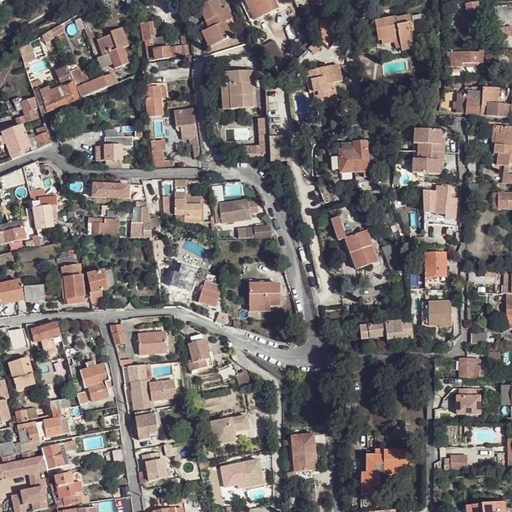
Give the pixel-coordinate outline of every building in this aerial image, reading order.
[(164,0),(167,19),(180,18),(178,0),(164,0)] [(207,30),(205,31),(210,42),(219,38),(221,42),(230,38),(224,23),(231,20),(226,9),(221,11),(215,0),(198,8),(204,23),(207,22),(210,29),(207,30)] [(244,0),(254,21),(278,9),(273,0),(244,0)] [(479,13),(478,2),(465,4),(466,14),(476,13),(479,13)] [(335,12),(329,13),(329,20),(339,18),(338,12),(335,12)] [(477,24),(476,13),(466,14),(460,15),(462,26),(477,24)] [(82,27),(78,14),(73,17),(77,29),(82,27)] [(375,22),(378,41),(381,41),(400,38),(401,48),(402,51),(414,49),(410,31),(409,27),(413,26),(411,17),(396,20),(396,19),(375,22)] [(224,23),(230,38),(237,35),(231,20),(224,23)] [(333,39),(329,20),(316,22),(319,41),(333,39)] [(148,61),(170,58),(169,57),(188,54),(186,47),(182,47),(168,50),(168,49),(165,49),(163,37),(157,38),(154,22),(142,24),(148,61)] [(53,38),(64,34),(59,24),(50,31),(53,38)] [(110,35),(96,40),(101,54),(102,57),(109,55),(113,65),(114,69),(128,64),(122,49),(128,47),(121,29),(109,33),(110,35)] [(50,31),(40,37),(44,43),(53,38),(50,31)] [(205,31),(200,33),(207,48),(221,42),(219,38),(210,42),(205,31)] [(281,57),(272,40),(260,47),(270,64),(281,57)] [(315,44),(309,49),(315,56),(321,50),(315,44)] [(26,46),(18,49),(21,58),(30,55),(26,46)] [(483,54),(450,53),(450,61),(450,68),(479,68),(479,64),(482,64),(483,54)] [(101,54),(96,57),(100,68),(105,66),(106,68),(113,65),(109,55),(102,57),(101,54)] [(313,105),(335,100),(330,83),(339,80),(335,64),(302,72),(305,84),(308,84),(310,92),(313,105)] [(47,112),(79,99),(68,73),(65,66),(54,71),(62,88),(52,92),(50,86),(38,91),(33,93),(36,101),(37,105),(42,103),(43,102),(47,112)] [(105,88),(102,78),(88,84),(85,76),(81,77),(78,69),(68,73),(79,99),(105,88)] [(227,110),(260,107),(257,70),(231,73),(220,73),(221,86),(225,85),(227,110)] [(216,74),(220,110),(227,110),(225,85),(221,86),(220,73),(216,74)] [(115,84),(112,74),(106,76),(110,86),(115,84)] [(165,86),(144,88),(147,118),(152,117),(161,116),(159,97),(166,96),(165,86)] [(480,101),(481,89),(474,89),(473,93),(466,92),(465,95),(465,100),(468,100),(480,101)] [(487,116),(487,107),(488,103),(496,103),(497,91),(481,89),(480,101),(479,115),(487,116)] [(465,100),(465,95),(459,95),(456,113),(466,114),(468,100),(465,100)] [(340,103),(343,110),(352,107),(350,98),(340,103)] [(37,108),(34,99),(22,103),(15,105),(17,110),(22,108),(24,113),(35,109),(37,108)] [(466,114),(479,116),(479,115),(480,101),(468,100),(466,114)] [(47,112),(43,102),(42,103),(37,105),(40,115),(47,112)] [(506,118),(508,106),(496,103),(488,103),(487,107),(487,116),(506,118)] [(196,138),(193,109),(173,112),(175,128),(175,129),(176,129),(176,130),(177,131),(178,131),(178,132),(179,132),(180,132),(181,132),(181,140),(189,139),(191,138),(196,138)] [(38,118),(36,111),(24,115),(15,118),(17,125),(38,118)] [(257,144),(230,146),(231,155),(266,152),(263,117),(255,118),(257,144)] [(6,144),(26,137),(21,126),(1,134),(6,144)] [(493,145),(492,153),(496,153),(495,165),(504,166),(508,166),(508,163),(511,163),(511,128),(491,126),(490,134),(494,135),(493,145)] [(47,132),(45,127),(36,130),(38,137),(47,132)] [(421,144),(422,130),(414,130),(414,143),(418,144),(421,144)] [(443,162),(444,145),(440,145),(441,138),(441,131),(422,130),(421,144),(418,144),(417,160),(420,161),(420,174),(439,175),(439,168),(440,162),(443,162)] [(51,143),(47,132),(38,137),(34,138),(39,148),(51,143)] [(39,148),(34,138),(33,134),(26,137),(27,141),(30,147),(32,151),(39,148)] [(27,141),(26,137),(6,144),(10,155),(30,147),(27,141)] [(104,148),(121,146),(131,147),(131,138),(104,139),(104,148)] [(150,142),(153,169),(174,167),(173,157),(163,158),(162,152),(161,141),(153,142),(150,142)] [(362,171),(367,171),(365,143),(352,145),(353,151),(338,152),(339,156),(340,169),(341,174),(355,172),(362,171)] [(283,159),(282,144),(272,145),(273,160),(283,159)] [(121,160),(121,146),(104,148),(104,161),(105,161),(121,160)] [(32,151),(30,147),(10,155),(12,160),(32,151)] [(339,156),(330,157),(331,169),(340,169),(339,156)] [(121,170),(121,160),(105,161),(105,170),(121,170)] [(412,174),(420,174),(420,161),(417,160),(413,160),(412,174)] [(42,181),(37,162),(22,168),(25,181),(26,186),(42,181)] [(511,185),(511,174),(507,174),(508,166),(504,166),(502,180),(493,179),(493,184),(502,185),(511,185)] [(25,181),(22,168),(12,172),(5,175),(0,176),(0,188),(0,190),(25,181)] [(363,178),(362,171),(355,172),(355,180),(363,179),(363,178)] [(183,216),(183,222),(200,222),(200,206),(184,206),(185,198),(183,198),(183,180),(172,180),(173,216),(183,216)] [(467,183),(467,197),(480,198),(481,184),(473,184),(471,184),(467,183)] [(128,186),(92,184),(91,197),(146,200),(143,186),(128,185),(128,186)] [(435,197),(434,213),(433,224),(433,225),(453,227),(456,199),(449,199),(450,189),(437,187),(436,193),(435,196),(435,197)] [(511,191),(492,191),(492,209),(511,209),(511,191)] [(39,207),(49,207),(57,207),(55,196),(36,198),(31,199),(33,208),(34,208),(34,205),(38,205),(39,207)] [(171,196),(163,196),(164,211),(171,211),(171,196)] [(434,213),(435,197),(424,196),(423,212),(434,213)] [(221,222),(221,223),(249,218),(248,213),(256,211),(254,198),(218,204),(214,205),(217,223),(221,222)] [(158,217),(156,204),(146,204),(146,206),(148,218),(158,217)] [(148,218),(146,206),(141,206),(141,222),(143,222),(142,237),(151,237),(148,218)] [(51,220),(49,207),(39,207),(34,208),(33,208),(35,218),(36,229),(52,227),(51,220)] [(49,207),(51,220),(59,218),(57,207),(49,207)] [(35,218),(33,208),(25,209),(26,219),(35,218)] [(65,217),(67,223),(76,220),(73,211),(66,212),(67,216),(65,217)] [(345,238),(337,217),(330,220),(338,241),(345,238)] [(89,218),(88,234),(112,236),(112,228),(116,229),(117,220),(89,218)] [(22,228),(21,221),(0,225),(0,228),(1,232),(1,233),(22,228)] [(143,222),(141,222),(133,225),(132,236),(142,237),(143,222)] [(270,223),(253,225),(254,237),(271,235),(270,223)] [(123,224),(122,235),(132,236),(133,225),(123,224)] [(491,230),(501,238),(505,232),(496,224),(491,230)] [(0,244),(25,239),(22,228),(1,233),(1,232),(0,232),(0,244)] [(375,258),(365,231),(345,238),(356,269),(370,264),(369,260),(375,258)] [(34,247),(33,239),(26,241),(28,248),(34,247)] [(160,251),(160,241),(152,241),(153,251),(160,251)] [(398,264),(392,245),(382,248),(388,267),(398,264)] [(424,255),(424,277),(445,277),(445,255),(424,255)] [(191,292),(198,270),(176,264),(173,272),(172,277),(169,286),(191,292)] [(62,267),(67,305),(84,302),(79,265),(62,267)] [(114,287),(110,269),(103,271),(107,288),(114,287)] [(103,271),(87,275),(95,309),(101,308),(100,304),(104,303),(101,290),(107,288),(103,271)] [(0,285),(0,303),(16,300),(19,314),(27,313),(23,299),(19,281),(1,285),(0,285)] [(222,286),(205,281),(200,295),(199,295),(198,297),(200,297),(198,302),(215,308),(222,286)] [(280,284),(249,284),(250,307),(271,307),(280,307),(280,284)] [(43,294),(42,285),(23,287),(25,302),(44,301),(43,299),(43,294)] [(428,302),(429,325),(439,325),(439,327),(451,326),(450,301),(428,302)] [(423,328),(439,327),(439,325),(429,325),(428,302),(421,303),(423,328)] [(215,323),(221,326),(222,326),(228,321),(228,318),(219,314),(215,323)] [(412,335),(410,318),(365,324),(367,337),(384,335),(385,339),(393,338),(412,335)] [(60,335),(57,323),(30,331),(33,342),(39,340),(54,337),(60,335)] [(358,325),(360,338),(367,337),(365,324),(358,325)] [(125,343),(122,331),(121,325),(109,326),(114,345),(125,343)] [(28,346),(24,330),(8,333),(13,350),(28,346)] [(140,355),(167,353),(165,332),(138,334),(140,355)] [(487,339),(487,335),(477,334),(477,345),(487,345),(487,339)] [(189,338),(190,343),(203,340),(202,335),(189,338)] [(54,337),(39,340),(41,349),(56,345),(54,337)] [(458,340),(449,338),(447,340),(446,348),(452,347),(458,340)] [(190,343),(187,344),(191,360),(187,361),(189,372),(209,367),(208,359),(203,340),(190,343)] [(15,390),(34,385),(27,358),(8,364),(15,390)] [(131,359),(118,360),(120,368),(128,367),(131,367),(131,359)] [(479,369),(479,360),(466,360),(467,379),(479,379),(479,369)] [(234,361),(219,367),(224,380),(236,375),(239,374),(238,373),(234,361)] [(105,364),(96,367),(87,369),(79,371),(84,388),(88,387),(87,387),(104,382),(105,383),(105,385),(106,388),(111,386),(111,383),(110,383),(109,381),(105,364)] [(68,366),(72,378),(77,377),(73,365),(68,366)] [(131,367),(128,367),(131,384),(147,382),(145,371),(150,370),(150,365),(144,366),(133,367),(132,367),(131,367)] [(252,383),(247,369),(238,373),(239,374),(236,375),(240,387),(252,383)] [(479,379),(494,379),(494,372),(486,371),(487,369),(479,369),(479,379)] [(131,384),(132,392),(150,389),(149,385),(153,384),(152,381),(150,370),(145,371),(147,382),(131,384)] [(105,385),(105,383),(104,382),(87,387),(88,387),(92,402),(109,397),(106,388),(105,385)] [(132,392),(135,413),(153,410),(152,402),(177,399),(174,382),(153,384),(149,385),(150,389),(132,392)] [(501,402),(511,402),(511,385),(500,385),(501,402)] [(106,388),(109,397),(115,396),(114,386),(111,386),(106,388)] [(456,397),(456,415),(479,416),(480,391),(457,390),(457,397),(456,397)] [(87,403),(84,391),(80,393),(76,394),(79,405),(87,403)] [(70,407),(68,398),(48,402),(51,411),(59,409),(70,407)] [(0,401),(0,421),(10,419),(5,400),(0,401)] [(497,412),(497,403),(488,403),(488,412),(497,412)] [(35,409),(15,413),(17,423),(38,419),(35,409)] [(62,419),(59,409),(51,411),(53,421),(59,420),(62,419)] [(155,433),(152,411),(133,414),(137,437),(155,433)] [(256,414),(220,421),(224,443),(260,437),(256,414)] [(119,422),(118,415),(104,417),(106,427),(119,425),(119,422)] [(59,420),(62,435),(69,433),(66,418),(62,419),(59,420)] [(62,435),(59,420),(53,421),(51,421),(43,422),(44,427),(46,437),(46,438),(62,435)] [(37,429),(35,423),(18,426),(20,433),(28,431),(31,443),(39,441),(39,438),(37,429)] [(37,429),(39,438),(46,437),(44,427),(37,429)] [(28,431),(20,433),(23,445),(31,443),(28,431)] [(311,471),(310,454),(314,454),(312,434),(289,436),(293,472),(311,471)] [(31,443),(23,445),(18,446),(19,454),(34,451),(37,451),(42,450),(42,449),(40,444),(39,441),(31,443)] [(11,445),(11,443),(4,444),(5,449),(6,452),(5,452),(5,454),(4,454),(4,457),(19,454),(18,446),(17,444),(11,445)] [(62,444),(57,445),(42,449),(42,450),(43,456),(47,470),(63,467),(61,460),(66,459),(62,444)] [(363,472),(364,494),(382,493),(381,471),(386,471),(386,467),(403,466),(409,466),(407,447),(383,449),(384,454),(375,454),(367,454),(367,472),(363,472)] [(105,452),(107,463),(124,460),(122,449),(119,450),(105,452)] [(4,457),(2,458),(3,465),(0,465),(0,478),(5,477),(5,479),(22,476),(40,472),(47,471),(43,456),(42,450),(37,451),(34,451),(19,454),(4,457)] [(157,453),(142,456),(143,464),(144,464),(147,482),(166,478),(163,460),(158,461),(157,453)] [(451,456),(451,471),(467,470),(466,455),(451,456)] [(220,466),(225,493),(245,489),(245,487),(263,483),(258,459),(220,466)] [(209,461),(198,463),(199,469),(210,466),(209,461)] [(40,472),(22,476),(24,483),(42,479),(40,472)] [(54,476),(58,498),(60,498),(60,501),(62,501),(74,499),(73,496),(73,494),(81,492),(80,483),(72,483),(71,474),(54,476)] [(42,479),(24,483),(25,490),(47,486),(45,479),(42,479)] [(6,498),(8,511),(28,511),(56,506),(51,488),(50,485),(47,486),(25,490),(19,492),(19,495),(15,496),(6,498)] [(130,497),(128,486),(112,489),(113,499),(130,497)] [(124,511),(132,511),(130,497),(113,499),(115,511),(124,511)] [(74,499),(62,501),(63,506),(81,504),(80,498),(74,499)] [(505,511),(504,502),(473,506),(473,511),(505,511)]
